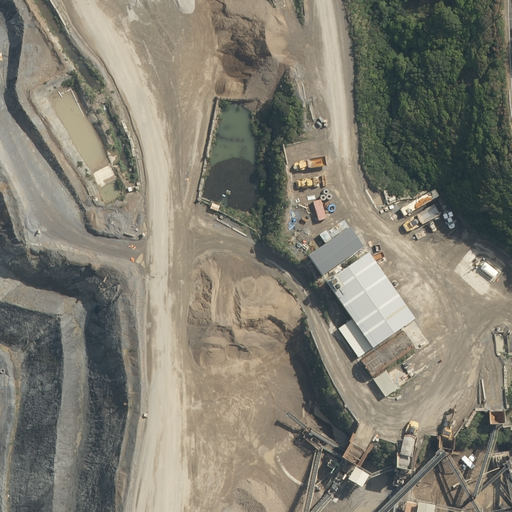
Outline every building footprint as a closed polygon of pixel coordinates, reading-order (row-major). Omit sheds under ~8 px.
[(303,145),(282,147),(284,162),(304,160),(303,145)] [(310,165),(285,172),(288,184),(313,177),(310,165)] [(219,206),(212,203),(210,209),(217,212),(219,206)] [(363,248),(350,229),(307,259),(320,278),(363,248)] [(367,254),(326,283),(352,319),(338,329),(358,358),(413,319),(367,254)] [(403,329),(359,361),(372,378),(416,347),(403,329)] [(415,350),(373,381),(386,397),(428,367),(415,350)] [(367,407),(365,420),(385,423),(387,410),(367,407)] [(420,430),(406,425),(389,472),(403,477),(420,430)] [(369,432),(361,428),(353,446),(361,450),(369,432)] [(361,488),(369,474),(355,466),(347,479),(361,488)] [(431,511),(433,505),(415,502),(415,505),(405,503),(403,511),(431,511)]
